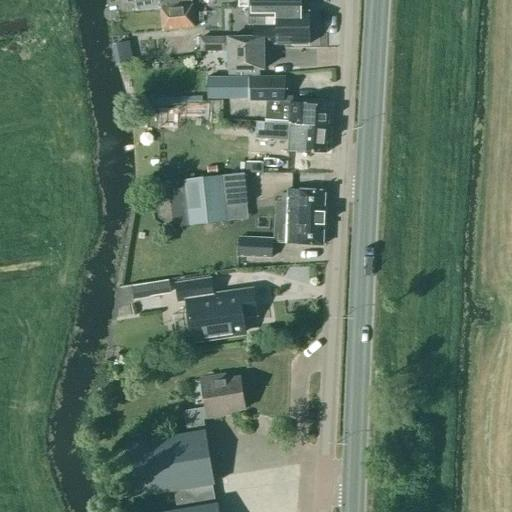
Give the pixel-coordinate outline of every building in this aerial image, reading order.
[(122,0),(124,1),(125,2),(127,3),(129,3),(131,3),(134,3),(135,11),(161,9),(163,31),(194,27),(191,0),(122,0)] [(274,0),(238,0),(239,8),(275,8),(274,0)] [(275,26),(275,44),(309,44),(309,11),(275,11),(275,26)] [(264,44),(275,44),(275,26),(253,26),(253,37),(235,38),(200,38),(201,51),(228,51),(228,70),(229,78),(207,78),(208,99),(249,98),(249,78),(264,78),(264,44)] [(290,121),(290,124),(327,126),(328,104),(291,103),(291,98),(284,97),(285,79),(264,78),(249,78),(249,98),(249,102),(267,102),(266,119),(290,121)] [(288,151),(326,153),(327,126),(290,124),(257,122),(255,139),(289,141),(288,151)] [(252,167),(253,185),(293,184),(292,165),(252,167)] [(228,206),(247,204),(244,173),(168,182),(173,227),(226,222),(224,206),(228,206)] [(280,194),(280,202),(287,203),(285,244),(322,246),(324,191),(288,190),(287,194),(280,194)] [(272,257),(273,239),(238,237),(237,256),(272,257)] [(245,332),(241,317),(256,315),(253,290),(213,295),(211,279),(175,285),(178,302),(186,300),(191,340),(245,332)] [(133,301),(168,297),(167,285),(131,289),(133,301)] [(222,416),(222,413),(244,409),(239,378),(225,380),(224,375),(201,379),(206,408),(184,412),(188,434),(125,445),(134,498),(174,491),(177,511),(169,511),(219,511),(218,504),(214,504),(210,484),(214,484),(205,431),(204,431),(202,419),(207,418),(222,416)]
